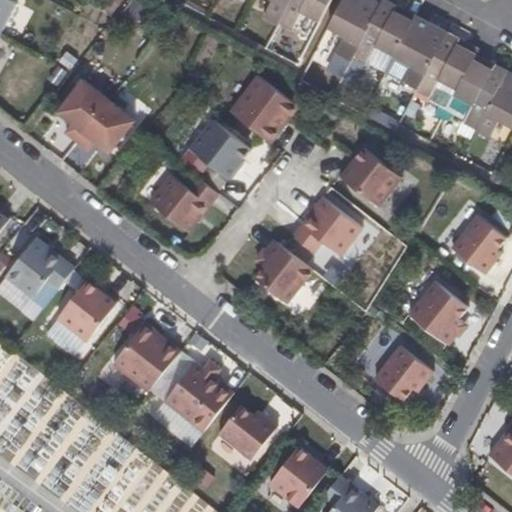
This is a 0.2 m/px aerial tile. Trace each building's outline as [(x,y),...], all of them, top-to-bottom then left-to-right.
[(0,0),(0,32),(1,33),(16,3),(9,0),(0,0)] [(137,0),(133,0),(126,13),(143,22),(151,7),(137,0)] [(289,0),(271,0),(264,15),(278,23),(279,21),(289,0)] [(331,0),(289,0),(279,21),(294,28),(303,10),(321,19),(331,0)] [(381,4),(373,0),(342,0),(328,27),(346,36),(337,54),(351,61),(352,60),(381,4)] [(383,0),(381,4),(352,60),(366,68),(378,45),(395,54),(416,16),(383,0)] [(448,33),(416,16),(395,54),(412,64),(403,82),(418,90),(418,88),(448,33)] [(479,50),(448,33),(418,88),(432,95),(429,101),(448,111),(477,56),(479,50)] [(509,71),(477,56),(448,111),(464,120),(464,122),(478,130),(509,71)] [(511,73),(509,71),(478,130),(491,136),(500,119),(511,125),(511,73)] [(299,107),(257,76),(230,113),(271,144),(281,131),(278,129),(287,117),(290,119),(299,107)] [(109,101),(82,80),(57,113),(71,124),(64,134),(77,143),(109,101)] [(135,120),(109,101),(77,143),(88,152),(95,143),(110,154),(135,120)] [(212,120),(189,149),(227,179),(237,167),(251,149),(212,120)] [(402,177),(364,148),(340,178),(379,207),(402,177)] [(239,168),(237,167),(227,179),(229,181),(239,168)] [(171,175),(149,203),(188,233),(218,195),(197,178),(189,189),(171,175)] [(363,228),(323,198),(293,237),(315,253),(323,242),(341,256),(363,228)] [(0,210),(0,212),(10,220),(11,218),(0,210)] [(0,212),(0,231),(10,220),(0,212)] [(507,237),(478,215),(452,248),(485,274),(502,254),(497,250),(507,237)] [(73,267),(36,238),(5,277),(33,299),(46,282),(56,289),(73,267)] [(258,265),(263,269),(254,280),(286,306),(312,272),(275,243),(267,254),(258,265)] [(267,254),(262,251),(254,263),(258,265),(267,254)] [(117,304),(87,281),(57,319),(87,343),(117,304)] [(468,308),(435,282),(409,315),(446,344),(455,333),(463,322),(459,319),(468,308)] [(155,331),(143,322),(111,363),(148,392),(180,350),(167,341),(165,344),(153,335),(155,331)] [(467,325),(463,322),(455,333),(459,336),(467,325)] [(25,391),(40,372),(0,338),(0,384),(4,387),(10,379),(25,391)] [(434,372),(401,346),(375,379),(404,402),(413,389),(418,393),(434,372)] [(233,392),(194,362),(163,401),(191,423),(205,404),(217,413),(233,392)] [(253,415),(241,406),(219,435),(252,460),(278,427),(257,410),(253,415)] [(511,425),(489,455),(511,472),(511,425)] [(328,470),(299,447),(269,485),(299,509),(328,470)] [(324,497),(335,506),(331,511),(374,511),(379,506),(340,476),(324,497)]
